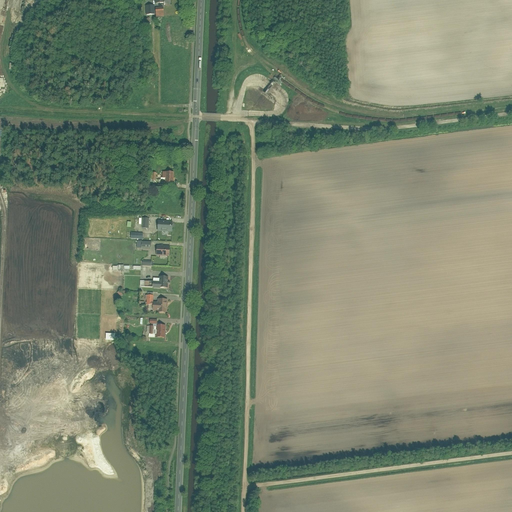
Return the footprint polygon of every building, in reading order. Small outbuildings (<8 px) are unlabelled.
[(164,18),(164,8),(156,8),(156,19),(164,18)] [(175,183),(176,173),(164,172),(164,178),(168,178),(167,183),(175,183)] [(173,222),(159,222),(159,231),(173,232),(173,222)] [(170,247),(158,246),(158,255),(170,256),(170,247)] [(161,278),(161,283),(153,283),(153,288),(168,289),(168,279),(161,278)] [(168,313),(168,301),(160,300),(160,303),(155,303),(155,306),(155,310),(160,311),(159,313),(168,313)]
